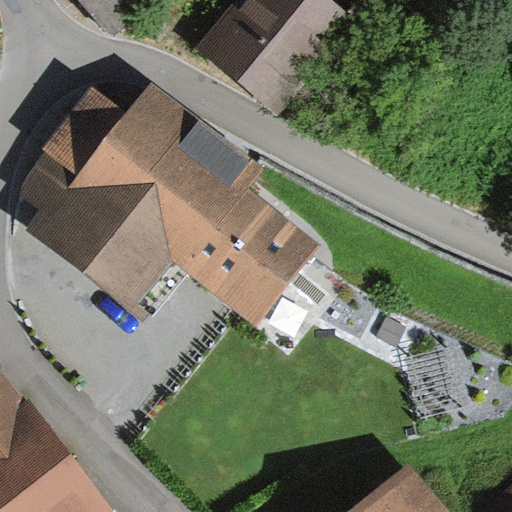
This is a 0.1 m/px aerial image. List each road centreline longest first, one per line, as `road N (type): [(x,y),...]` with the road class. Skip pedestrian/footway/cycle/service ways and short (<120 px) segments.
road 1 (residential): [(48,37),(141,58),(353,175),(511,247)]
road 2 (residential): [(0,333),(65,422),(160,511)]
